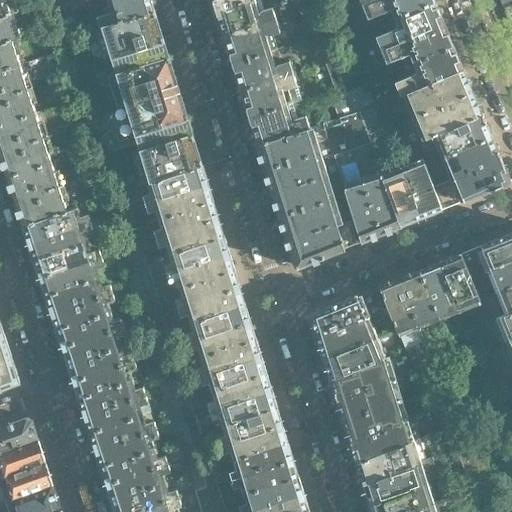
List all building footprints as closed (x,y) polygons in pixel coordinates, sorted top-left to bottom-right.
[(19,8),(16,0),(12,0),(7,2),(6,0),(0,0),(0,14),(10,11),(19,8)] [(57,19),(51,0),(43,3),(49,22),(57,19)] [(154,10),(150,0),(119,0),(115,1),(118,13),(98,19),(101,27),(154,10)] [(247,0),(213,0),(217,10),(247,0)] [(277,20),(272,4),(262,7),(261,12),(258,13),(253,0),(247,0),(217,10),(225,36),(277,20)] [(324,35),(319,21),(311,0),(301,0),(315,38),(324,35)] [(328,17),(321,0),(311,0),(319,21),(328,17)] [(435,1),(434,0),(371,0),(354,7),(358,18),(392,5),(397,17),(435,1)] [(511,0),(499,0),(511,30),(511,0)] [(384,47),(444,24),(435,1),(397,17),(401,27),(380,35),(384,47)] [(202,165),(154,10),(101,27),(92,29),(94,35),(102,32),(147,176),(138,179),(140,184),(149,182),(202,165)] [(18,34),(10,11),(0,14),(0,39),(11,37),(18,34)] [(336,40),(328,17),(319,21),(324,35),(327,43),(336,40)] [(63,38),(57,19),(49,22),(55,41),(63,38)] [(270,52),(265,37),(268,36),(272,39),(282,36),(277,20),(225,36),(233,63),(270,52)] [(454,48),(444,24),(384,47),(390,62),(418,51),(422,61),(454,48)] [(333,61),(327,43),(324,35),(315,38),(324,64),(333,61)] [(0,67),(19,62),(11,37),(0,39),(0,67)] [(344,63),(336,40),(327,43),(333,61),(335,67),(344,63)] [(404,94),(408,92),(463,69),(454,48),(422,61),(426,71),(399,82),(404,94)] [(293,74),(288,58),(279,61),(278,66),(274,67),(270,52),(233,63),(241,90),(293,74)] [(343,87),(335,67),(333,61),(324,64),(334,91),(343,87)] [(0,95),(27,87),(19,62),(0,67),(0,95)] [(354,88),(344,63),(335,67),(343,87),(344,92),(354,88)] [(473,94),(463,69),(408,92),(417,117),(473,94)] [(286,105),(283,94),(298,90),(293,74),(241,90),(250,117),(286,105)] [(0,122),(35,112),(27,87),(0,95),(0,122)] [(352,115),(344,92),(343,87),(334,91),(343,118),(352,115)] [(379,132),(369,108),(362,110),(354,88),(344,92),(352,115),(359,113),(368,136),(379,132)] [(483,117),(473,94),(417,117),(427,140),(438,135),(483,117)] [(310,128),(305,112),(296,115),(294,119),(291,120),(286,105),(250,117),(258,144),(310,128)] [(0,149),(43,137),(35,112),(0,122),(0,149)] [(376,159),(368,136),(359,113),(352,115),(343,118),(310,128),(258,144),(295,264),(296,264),(299,266),(300,266),(401,225),(383,180),(376,159)] [(492,138),(483,117),(438,135),(447,158),(492,138)] [(387,155),(379,132),(368,136),(376,159),(387,155)] [(51,162),(43,137),(0,149),(0,152),(8,175),(51,162)] [(501,159),(492,138),(447,158),(455,178),(501,159)] [(442,209),(510,182),(501,159),(455,178),(433,187),(442,209)] [(59,186),(51,162),(8,175),(16,200),(59,186)] [(442,209),(433,187),(424,164),(404,172),(421,217),(442,209)] [(145,202),(208,183),(203,165),(202,165),(149,182),(151,191),(143,194),(145,202)] [(421,217),(404,172),(383,180),(401,225),(421,217)] [(213,200),(208,183),(145,202),(148,211),(157,208),(159,217),(213,200)] [(68,211),(59,186),(16,200),(24,225),(68,211)] [(129,207),(124,189),(113,193),(119,211),(129,207)] [(120,214),(119,211),(113,193),(103,196),(109,218),(120,214)] [(156,237),(218,217),(213,200),(159,217),(162,225),(153,228),(156,237)] [(134,225),(129,207),(119,211),(120,214),(124,228),(134,225)] [(29,242),(91,223),(88,215),(78,218),(75,209),(68,211),(24,225),(29,242)] [(124,228),(120,214),(109,218),(114,235),(125,231),(124,228)] [(224,235),(218,217),(156,237),(159,245),(167,243),(170,251),(224,235)] [(86,244),(83,235),(94,232),(91,223),(29,242),(34,260),(86,244)] [(140,242),(134,225),(124,228),(125,231),(129,245),(140,242)] [(130,249),(129,245),(125,231),(114,235),(120,252),(130,249)] [(511,259),(511,232),(462,252),(469,266),(482,261),(486,270),(490,268),(511,259)] [(167,271),(229,252),(224,235),(170,251),(173,260),(164,262),(167,271)] [(145,259),(140,242),(129,245),(130,249),(135,262),(145,259)] [(40,277),(102,258),(99,249),(89,252),(86,244),(34,260),(40,277)] [(135,262),(130,249),(120,252),(125,269),(136,266),(135,262)] [(234,269),(229,252),(167,271),(169,280),(178,277),(181,286),(234,269)] [(482,297),(472,275),(469,266),(462,252),(441,261),(461,306),(482,297)] [(97,278),(94,269),(104,266),(102,258),(40,277),(45,294),(97,278)] [(150,276),(145,259),(135,262),(136,266),(140,280),(150,276)] [(511,284),(511,259),(490,268),(494,279),(497,278),(502,289),(511,284)] [(461,306),(441,261),(420,269),(440,315),(461,306)] [(140,280),(136,266),(125,269),(131,287),(141,283),(140,280)] [(177,306),(240,286),(234,269),(181,286),(183,294),(175,297),(177,306)] [(440,315),(420,269),(401,277),(420,323),(440,315)] [(156,294),(150,276),(140,280),(141,283),(145,297),(156,294)] [(420,323),(401,277),(379,285),(388,307),(396,325),(397,328),(406,348),(414,344),(424,341),(427,345),(429,344),(420,323)] [(51,311),(112,292),(110,284),(99,287),(97,278),(45,294),(51,311)] [(146,301),(145,297),(141,283),(131,287),(136,304),(146,301)] [(511,309),(511,284),(502,289),(507,302),(504,303),(507,312),(511,309)] [(378,311),(388,307),(379,285),(311,313),(312,317),(318,336),(368,316),(378,311)] [(245,304),(240,286),(177,306),(180,314),(189,312),(191,320),(245,304)] [(107,313),(105,304),(115,301),(112,292),(51,311),(57,328),(107,313)] [(161,311),(156,294),(145,297),(146,301),(151,314),(161,311)] [(151,314),(146,301),(136,304),(141,321),(152,318),(151,314)] [(188,340),(250,321),(245,304),(191,320),(194,329),(185,331),(188,340)] [(396,325),(388,307),(378,311),(385,329),(396,325)] [(511,335),(511,309),(507,312),(503,314),(511,335)] [(166,328),(161,311),(151,314),(152,318),(156,331),(166,328)] [(62,346),(123,327),(120,318),(110,321),(107,313),(57,328),(62,346)] [(324,357),(377,336),(368,316),(318,336),(324,357)] [(156,331),(152,318),(141,321),(146,338),(157,335),(156,331)] [(0,388),(20,382),(0,319),(0,388)] [(255,338),(250,321),(188,340),(191,349),(199,346),(202,355),(255,338)] [(118,347),(115,339),(126,335),(123,327),(62,346),(68,362),(118,347)] [(172,345),(166,328),(156,331),(157,335),(161,348),(172,345)] [(387,356),(406,348),(397,328),(377,336),(324,357),(331,378),(385,356),(387,356)] [(168,369),(167,366),(161,348),(157,335),(146,338),(140,340),(143,352),(150,350),(157,373),(168,369)] [(199,375),(261,356),(256,338),(255,338),(202,355),(205,363),(196,366),(199,375)] [(448,362),(438,340),(429,344),(427,345),(433,361),(436,367),(448,362)] [(433,361),(427,345),(424,341),(414,344),(423,365),(433,361)] [(128,344),(118,347),(68,362),(78,397),(128,381),(139,378),(128,344)] [(177,362),(172,345),(161,348),(167,366),(177,362)] [(266,373),(261,356),(199,375),(202,384),(210,381),(213,390),(266,373)] [(337,399),(393,377),(387,356),(385,356),(331,378),(337,399)] [(442,380),(436,367),(433,361),(423,365),(432,385),(442,380)] [(183,380),(177,362),(167,366),(168,369),(172,383),(183,380)] [(458,384),(448,362),(436,367),(442,380),(445,389),(458,384)] [(173,386),(172,383),(168,369),(157,373),(162,390),(173,386)] [(210,410),(272,390),(266,373),(213,390),(216,398),(207,401),(210,410)] [(344,420),(399,398),(393,377),(337,399),(344,420)] [(450,401),(445,389),(442,380),(432,385),(441,405),(450,401)] [(84,414),(144,395),(142,387),(131,390),(128,381),(78,397),(84,414)] [(467,406),(458,384),(445,389),(450,401),(455,411),(467,406)] [(177,401),(173,386),(162,390),(168,407),(178,404),(177,401)] [(223,423),(277,407),(272,390),(210,410),(212,417),(221,415),(223,423)] [(139,416),(150,413),(144,395),(84,414),(90,431),(139,416)] [(193,415),(188,397),(177,401),(178,404),(183,418),(193,415)] [(350,441),(405,419),(399,398),(344,420),(350,441)] [(459,421),(455,411),(450,401),(441,405),(449,425),(459,421)] [(184,421),(183,418),(178,404),(168,407),(173,424),(184,421)] [(477,429),(467,406),(455,411),(459,421),(464,434),(477,429)] [(220,443),(282,424),(277,407),(223,423),(226,432),(217,434),(220,443)] [(198,431),(193,415),(183,418),(184,421),(188,434),(198,431)] [(95,448),(155,430),(152,421),(142,424),(139,416),(90,431),(95,448)] [(38,439),(32,419),(27,417),(0,426),(0,451),(0,452),(38,439)] [(357,463),(412,440),(405,419),(350,441),(357,463)] [(188,434),(184,421),(173,424),(178,441),(189,438),(188,434)] [(464,434),(459,421),(449,425),(458,444),(467,440),(464,434)] [(287,441),(282,424),(220,443),(223,452),(231,449),(234,457),(287,441)] [(487,451),(477,429),(464,434),(467,440),(474,456),(487,451)] [(150,450),(147,442),(158,438),(155,430),(95,448),(101,465),(150,450)] [(203,448),(198,431),(188,434),(189,438),(193,451),(203,448)] [(200,472),(198,468),(193,451),(189,438),(178,441),(179,445),(163,455),(152,459),(150,450),(101,465),(112,499),(160,485),(158,476),(168,473),(188,472),(189,476),(200,472)] [(45,461),(43,456),(38,439),(0,452),(0,473),(2,473),(4,477),(45,461)] [(363,483),(418,460),(412,440),(357,463),(363,483)] [(474,456),(467,440),(458,444),(466,465),(476,461),(474,456)] [(231,477),(292,458),(287,441),(234,457),(237,466),(228,469),(231,477)] [(509,454),(504,444),(495,447),(499,458),(509,454)] [(209,465),(203,448),(193,451),(198,468),(209,465)] [(496,472),(487,451),(474,456),(476,461),(483,477),(496,472)] [(297,475),(292,458),(231,477),(233,486),(242,483),(244,492),(297,475)] [(370,504),(424,482),(418,460),(363,483),(370,504)] [(45,461),(4,477),(0,477),(0,480),(6,497),(1,499),(3,503),(14,499),(53,484),(45,461)] [(485,481),(483,477),(476,461),(466,465),(475,485),(485,481)] [(214,482),(209,465),(198,468),(200,472),(204,486),(214,482)] [(205,489),(204,486),(200,472),(189,476),(194,493),(205,489)] [(506,495),(496,472),(483,477),(485,481),(493,501),(498,499),(506,495)] [(241,511),(303,492),(298,475),(297,475),(244,492),(247,500),(239,503),(241,511)] [(493,501),(485,481),(475,485),(483,504),(493,501)] [(219,499),(214,482),(204,486),(205,489),(209,503),(219,499)] [(372,511),(408,511),(430,503),(424,482),(370,504),(372,511)] [(44,511),(60,506),(53,484),(14,499),(18,511),(44,511)] [(116,511),(131,511),(176,498),(174,490),(163,493),(160,485),(112,499),(116,511)] [(210,507),(209,503),(205,489),(194,493),(200,510),(210,507)] [(301,511),(309,510),(303,492),(241,511),(301,511)] [(511,511),(511,492),(506,495),(498,499),(502,511),(511,511)] [(168,511),(168,510),(179,507),(176,498),(131,511),(168,511)] [(223,511),(219,499),(209,503),(210,507),(211,511),(223,511)] [(502,511),(498,499),(493,501),(483,504),(479,506),(480,511),(502,511)] [(432,511),(430,503),(408,511),(432,511)]
